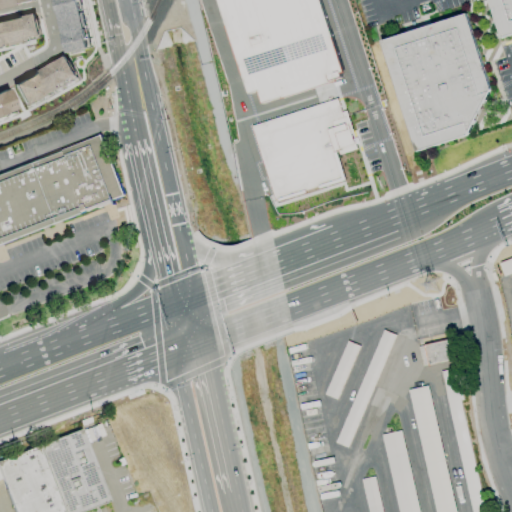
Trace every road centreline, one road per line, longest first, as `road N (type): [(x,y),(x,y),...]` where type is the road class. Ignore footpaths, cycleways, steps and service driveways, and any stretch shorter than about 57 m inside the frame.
road 1 (trunk): [(201,340),(422,255)]
road 2 (residential): [(511,483),(492,432),(472,288)]
road 3 (trunk): [(0,418),(176,351)]
road 4 (secondary): [(166,178),(128,0)]
road 5 (tertiary): [(176,351),(209,511)]
road 6 (tertiary): [(235,491),(201,340)]
road 7 (secondary): [(106,0),(135,141)]
road 8 (trunk): [(511,169),(389,218)]
